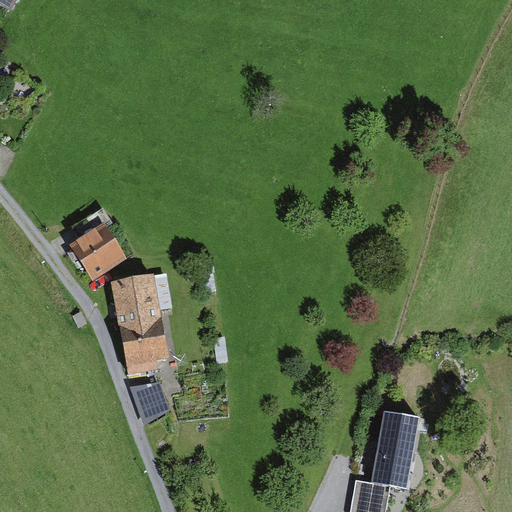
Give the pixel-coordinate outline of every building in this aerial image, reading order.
[(124,260),(102,225),(71,245),(94,279),(124,260)] [(168,356),(152,274),(111,282),(129,373),(156,368),(154,359),(168,356)] [(88,325),(82,313),(73,318),(80,330),(88,325)] [(159,384),(136,392),(146,422),(170,414),(159,384)] [(409,485),(420,419),(385,413),(373,479),(409,485)] [(353,500),(350,511),(386,511),(391,488),(357,481),(353,500)]
